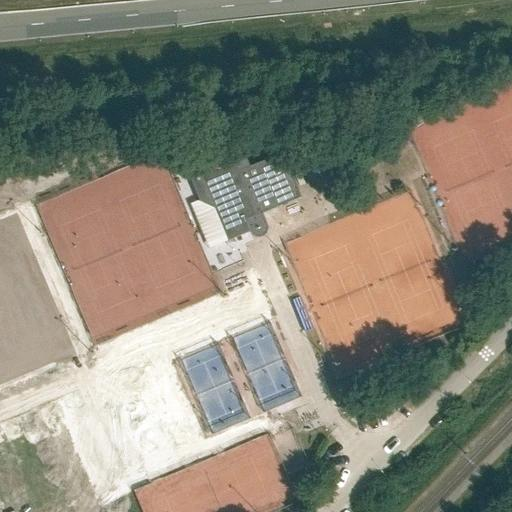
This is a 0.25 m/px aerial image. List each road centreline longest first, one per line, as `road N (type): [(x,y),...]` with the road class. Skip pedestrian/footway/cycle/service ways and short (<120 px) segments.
road 1 (primary): [(0,26),(326,0)]
road 2 (unclassified): [(328,511),(511,327)]
